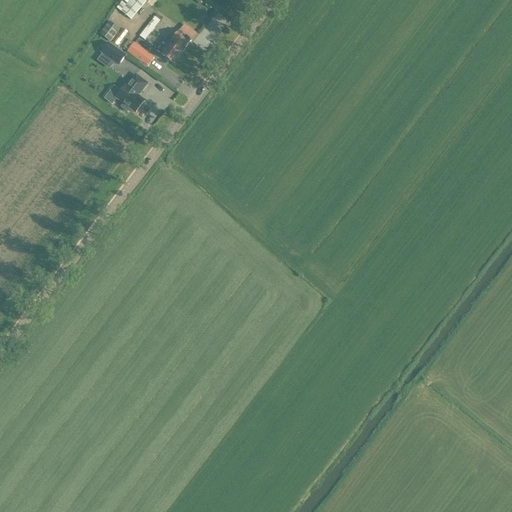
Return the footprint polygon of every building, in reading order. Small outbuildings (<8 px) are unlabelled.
[(146,2),(144,0),(123,0),(117,8),(131,20),(146,2)] [(145,39),(162,21),(157,17),(140,35),(145,39)] [(111,41),(119,30),(108,22),(100,33),(111,41)] [(168,61),(170,61),(173,63),(184,50),(191,41),(178,30),(171,40),(167,37),(157,50),(165,57),(165,59),(168,61)] [(134,43),(133,44),(129,40),(128,42),(124,46),(125,48),(128,51),(127,52),(148,67),(154,58),(134,43)] [(126,56),(108,43),(100,53),(119,66),(126,56)] [(125,86),(116,98),(124,104),(121,107),(128,112),(130,109),(135,113),(144,101),(138,96),(147,84),(136,75),(127,87),(125,86)]
